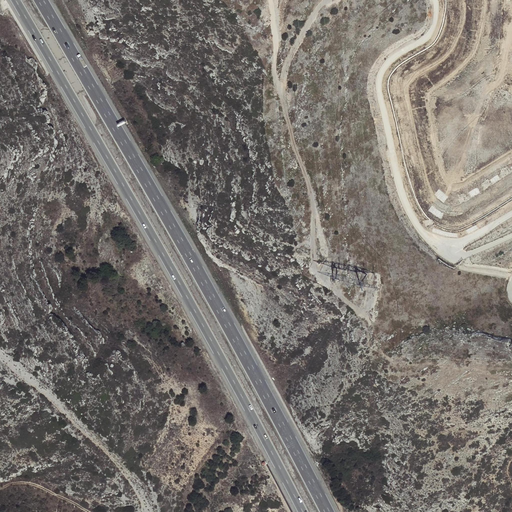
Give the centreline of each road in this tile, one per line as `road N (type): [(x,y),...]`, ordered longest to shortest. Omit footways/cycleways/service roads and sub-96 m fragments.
road 1 (motorway): [(14,0),(183,289),(301,511)]
road 2 (motorway): [(325,511),(204,282),(40,0)]
